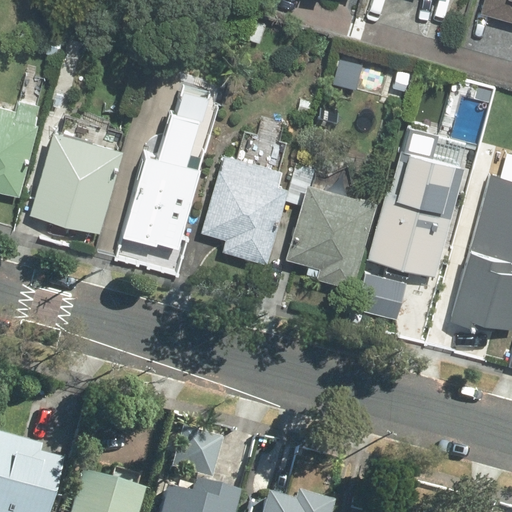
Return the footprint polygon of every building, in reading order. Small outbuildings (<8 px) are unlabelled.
[(511,0),(475,0),(472,9),(478,11),(484,13),(510,20),(511,14),(511,0)] [(182,159),(202,88),(175,80),(156,152),(143,148),(121,229),(150,237),(150,235),(173,241),(194,163),(182,159)] [(493,87),(473,81),(466,104),(487,110),(493,87)] [(311,98),(300,97),(299,106),(310,108),(311,98)] [(0,184),(20,190),(42,111),(0,99),(0,184)] [(120,146),(52,127),(30,208),(98,227),(120,146)] [(438,268),(465,172),(459,170),(462,157),(419,145),(406,194),(389,189),(372,250),(438,268)] [(285,164),(229,148),(225,162),(221,162),(205,224),(228,231),(225,242),(269,255),(289,181),(281,178),(285,164)] [(353,279),(376,194),(309,175),(311,166),(297,162),(287,197),(301,201),(288,248),(307,253),(304,265),(353,279)] [(511,323),(511,264),(508,264),(510,254),(485,247),(487,241),(472,237),(451,312),(472,318),(473,313),(511,323)] [(393,275),(361,265),(351,298),(382,308),(393,275)] [(75,431),(58,426),(51,454),(67,458),(75,431)] [(173,466),(212,477),(222,441),(184,430),(173,466)] [(39,445),(0,434),(0,511),(43,511),(59,458),(37,453),(39,445)] [(84,477),(68,472),(57,510),(64,511),(139,511),(146,489),(85,473),(84,477)] [(188,493),(163,486),(155,511),(230,511),(237,490),(192,477),(188,493)] [(324,511),(328,502),(292,491),(290,502),(262,494),(256,511),(324,511)]
